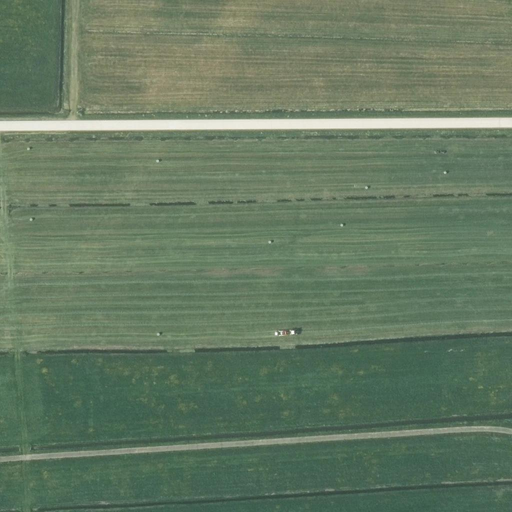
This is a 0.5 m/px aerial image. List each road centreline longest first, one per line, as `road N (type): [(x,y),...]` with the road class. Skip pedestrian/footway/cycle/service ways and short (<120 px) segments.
road 1 (track): [(0,458),(511,432)]
road 2 (unclassified): [(0,125),(511,123)]
